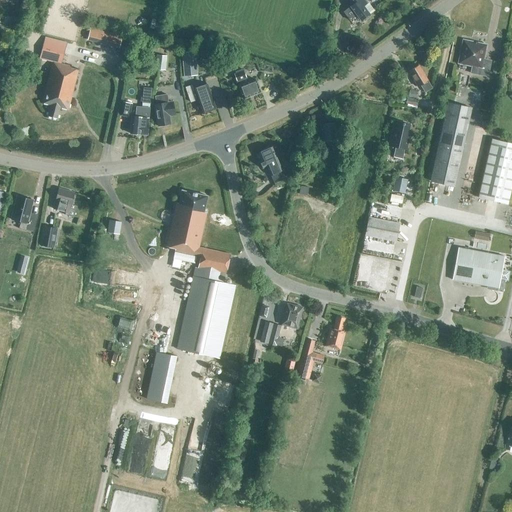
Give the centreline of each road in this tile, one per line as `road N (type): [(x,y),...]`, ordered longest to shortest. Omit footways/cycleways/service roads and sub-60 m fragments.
road 1 (tertiary): [(511,348),(276,279),(247,244),(223,138)]
road 2 (tertiary): [(223,138),(332,86),(453,0)]
road 3 (tertiary): [(223,138),(103,171),(0,158)]
